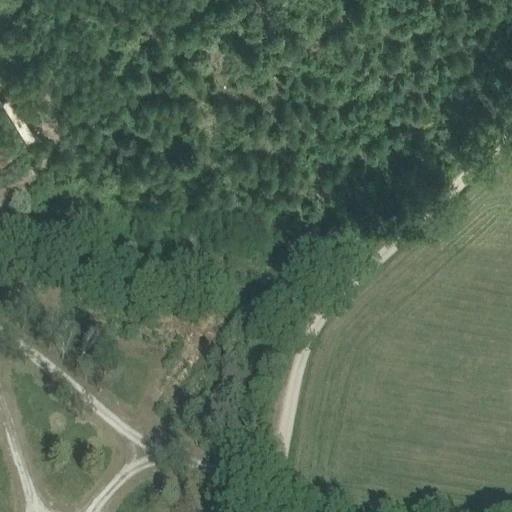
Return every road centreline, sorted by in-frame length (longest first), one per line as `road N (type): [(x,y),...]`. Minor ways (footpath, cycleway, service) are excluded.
road 1 (track): [(511,137),(327,311),(305,349),(277,486)]
road 2 (unclassified): [(277,486),(164,456),(0,331)]
